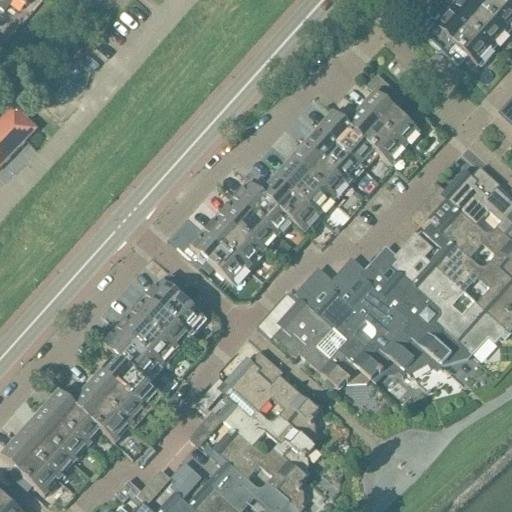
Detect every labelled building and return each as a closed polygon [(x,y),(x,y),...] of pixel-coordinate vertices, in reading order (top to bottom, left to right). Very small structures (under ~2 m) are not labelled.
[(15,1),(25,9),(32,0),(4,0),(0,6),(0,11),(4,15),(15,1)] [(465,0),(463,0),(450,15),(493,54),(493,53),(496,50),(491,45),(502,33),(507,38),(465,0)] [(511,13),(497,0),(465,0),(507,38),(508,37),(510,34),(505,29),(511,21),(511,13)] [(511,0),(497,0),(511,13),(511,0)] [(428,23),(418,35),(436,52),(444,59),(454,49),(468,61),(478,70),(479,69),(482,66),(476,61),(487,49),(492,54),(493,54),(450,15),(436,30),(428,23)] [(375,98),(361,113),(404,152),(407,149),(402,144),(413,132),(418,137),(419,136),(414,131),(395,114),(404,104),(377,79),(367,91),(375,98)] [(0,169),(37,132),(14,110),(0,124),(0,169)] [(347,129),(390,168),(393,165),(387,160),(398,148),(404,153),(404,152),(361,113),(347,129)] [(334,117),(319,133),(362,172),(357,167),(371,152),(389,169),(390,168),(347,129),(334,117)] [(319,133),(304,149),(347,188),(348,188),(351,185),(345,180),(356,168),(361,173),(362,172),(319,133)] [(304,149),(290,166),(333,204),(336,201),(331,196),(342,184),(347,189),(347,188),(304,149)] [(290,166),(275,182),(319,220),(322,217),(317,212),(327,200),(333,205),(333,204),(290,166)] [(446,195),(436,186),(435,194),(445,203),(455,212),(475,229),(476,229),(488,215),(501,226),(496,231),(511,245),(511,206),(497,193),(500,189),(480,171),(471,180),(465,174),(446,195)] [(262,197),(261,198),(304,237),(305,236),(308,232),(303,228),(313,216),(318,221),(319,220),(275,182),(262,197)] [(241,193),(233,202),(276,241),(277,240),(280,237),(274,232),(285,220),(304,237),(261,198),(262,197),(250,187),(243,194),(241,193)] [(441,207),(445,203),(435,194),(431,198),(441,207)] [(233,202),(219,218),(262,257),(262,256),(265,253),(260,248),(271,236),(276,241),(233,202)] [(485,237),(484,236),(476,229),(475,229),(455,212),(436,233),(439,236),(450,245),(451,246),(470,263),(470,262),(482,248),(495,260),(490,265),(511,284),(511,245),(496,231),(492,236),(491,236),(490,237),(489,237),(487,237),(486,237),(485,237)] [(219,218),(204,234),(247,273),(248,272),(251,269),(246,264),(256,252),(262,257),(219,218)] [(511,284),(490,265),(487,269),(486,269),(486,270),(485,270),(484,270),(484,271),(483,271),(482,271),(481,271),(480,271),(480,270),(479,270),(478,270),(478,269),(470,262),(470,263),(451,246),(450,245),(439,236),(436,233),(430,228),(423,236),(437,249),(439,247),(444,252),(431,266),(464,296),(476,282),(489,293),(476,307),(510,337),(511,334),(511,330),(510,328),(511,326),(511,317),(509,315),(511,313),(509,311),(511,307),(511,284)] [(204,234),(190,250),(233,289),(233,288),(228,284),(242,268),(247,273),(204,234)] [(431,305),(431,306),(439,313),(439,314),(440,315),(440,316),(441,317),(441,319),(440,320),(440,321),(439,322),(436,326),(471,357),(485,342),(488,339),(490,341),(499,340),(500,338),(505,343),(510,337),(476,307),(464,321),(451,310),(464,296),(431,266),(430,267),(424,261),(421,264),(427,270),(418,280),(413,275),(414,274),(400,261),(392,270),(398,275),(431,305)] [(359,279),(366,285),(369,288),(379,297),(399,315),(398,315),(406,322),(407,323),(407,324),(408,325),(408,327),(408,328),(408,329),(407,330),(406,331),(403,335),(440,369),(441,369),(456,364),(463,357),(468,361),(471,357),(436,326),(439,322),(440,321),(440,320),(441,319),(441,317),(440,316),(440,315),(439,314),(439,313),(431,306),(431,305),(398,275),(387,287),(382,283),(383,281),(369,269),(369,268),(364,274),(359,279)] [(332,283),(327,289),(333,295),(333,294),(337,297),(347,306),(346,307),(366,324),(366,325),(373,332),(374,332),(374,333),(375,333),(375,334),(375,335),(375,336),(375,337),(375,338),(375,339),(375,340),(374,340),(374,341),(370,345),(404,375),(403,375),(410,381),(410,380),(408,378),(417,368),(427,367),(428,366),(437,373),(440,369),(403,335),(406,331),(407,330),(408,329),(408,328),(408,327),(408,325),(407,324),(407,323),(406,322),(398,315),(399,315),(379,297),(369,288),(366,285),(354,298),(349,293),(335,280),(332,283)] [(154,291),(145,300),(189,338),(192,335),(187,330),(197,318),(203,323),(203,322),(198,317),(162,285),(155,292),(154,291)] [(295,297),(294,299),(300,304),(333,334),(341,341),(341,342),(342,343),(343,344),(343,346),(343,347),(342,348),(342,349),(341,350),(338,354),(371,384),(375,388),(385,377),(394,376),(395,375),(402,381),(406,377),(403,375),(404,375),(370,345),(374,341),(374,340),(375,339),(375,337),(375,336),(375,335),(375,334),(374,333),(373,332),(366,325),(366,324),(346,307),(347,306),(337,297),(333,294),(333,295),(318,310),(314,306),(311,304),(312,303),(300,292),(295,297)] [(295,297),(286,297),(297,308),(300,304),(294,299),(295,297)] [(145,300),(131,316),(174,354),(175,354),(177,351),(172,346),(183,334),(188,339),(189,338),(145,300)] [(280,332),(272,341),(273,341),(296,362),(299,359),(338,394),(345,386),(347,388),(350,385),(352,386),(361,386),(363,384),(367,388),(371,384),(338,354),(341,350),(342,349),(342,348),(343,347),(343,346),(343,344),(342,343),(341,342),(341,341),(333,334),(300,304),(297,308),(277,329),(280,332)] [(131,316),(117,332),(160,371),(160,370),(163,367),(158,362),(169,350),(174,355),(174,354),(131,316)] [(117,332),(102,348),(115,360),(116,360),(159,399),(159,398),(146,386),(149,382),(144,378),(154,366),(159,371),(160,371),(117,332)] [(279,419),(312,449),(316,445),(312,441),(313,439),(313,430),(311,428),(314,425),(312,423),(319,416),(280,381),(283,377),(259,356),(251,365),(248,362),(225,388),(228,391),(234,396),(238,400),(239,399),(258,417),(259,417),(271,403),(284,414),(279,419)] [(115,360),(101,376),(144,415),(145,414),(147,411),(142,406),(153,394),(158,399),(159,399),(116,360),(115,360)] [(101,376),(87,392),(130,431),(130,430),(133,427),(128,422),(139,410),(144,415),(101,376)] [(225,388),(219,382),(210,393),(219,401),(221,399),(228,391),(225,388)] [(227,404),(215,417),(232,433),(233,433),(252,450),(253,450),(265,436),(278,448),(273,453),(306,483),(307,483),(310,479),(306,474),(307,472),(307,463),(306,462),(315,452),(312,449),(279,419),(276,423),(275,424),(273,425),(272,425),(270,425),(269,425),(268,424),(267,424),(259,417),(258,417),(239,399),(238,400),(234,396),(228,391),(221,399),(227,404)] [(73,408),(72,408),(96,429),(115,447),(116,446),(119,443),(113,439),(124,426),(129,431),(130,431),(87,392),(73,408)] [(59,396),(44,412),(87,451),(88,450),(91,447),(85,443),(96,430),(115,447),(96,429),(72,408),(73,408),(59,396)] [(44,412),(30,428),(73,467),(76,463),(71,459),(82,446),(87,451),(44,412)] [(213,415),(203,427),(217,439),(221,434),(227,440),(213,455),(216,457),(227,467),(227,466),(247,484),(259,470),(272,481),(267,486),(295,511),(304,511),(307,509),(308,508),(309,506),(309,504),(310,502),(309,500),(309,498),(308,497),(307,495),(306,494),(301,489),(306,483),(273,453),(270,457),(269,457),(268,458),(267,459),(265,459),(264,459),(263,458),(262,458),(260,457),(253,450),(252,450),(233,433),(232,433),(215,417),(213,415)] [(30,428),(15,444),(58,483),(59,483),(62,479),(56,475),(67,463),(72,467),(73,467),(30,428)] [(15,444),(0,461),(10,469),(26,484),(32,490),(37,494),(44,500),(44,499),(47,496),(42,491),(53,479),(58,484),(58,483),(15,444)] [(207,449),(202,455),(222,472),(208,488),(234,511),(245,511),(253,503),(263,511),(295,511),(267,486),(264,490),(263,491),(262,492),(260,492),(259,492),(257,492),(256,491),(255,491),(247,484),(227,466),(227,467),(216,457),(213,455),(207,449)] [(10,469),(5,475),(27,495),(32,490),(26,484),(10,469)] [(121,511),(120,510),(118,511),(149,511),(146,509),(136,500),(141,496),(128,484),(114,499),(123,507),(129,500),(139,510),(137,511),(121,511)] [(174,486),(169,491),(175,497),(179,500),(181,501),(186,496),(175,485),(174,486)] [(27,511),(0,487),(0,497),(15,511),(27,511)] [(234,511),(208,488),(189,509),(188,509),(191,511),(234,511)] [(151,504),(142,495),(141,496),(136,500),(146,509),(151,504)] [(0,511),(15,511),(0,497),(0,511)] [(191,511),(188,509),(189,509),(181,501),(179,500),(175,497),(161,511),(191,511)]
